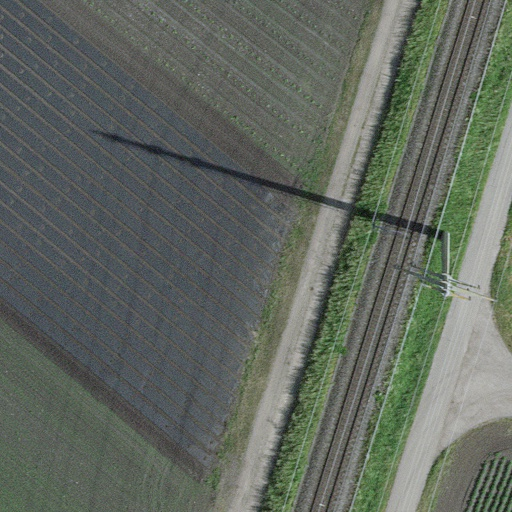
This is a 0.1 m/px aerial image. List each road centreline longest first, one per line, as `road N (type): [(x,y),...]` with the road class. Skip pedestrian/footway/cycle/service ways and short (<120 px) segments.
road 1 (track): [(221,511),(394,0)]
road 2 (unclassified): [(511,99),(383,511)]
